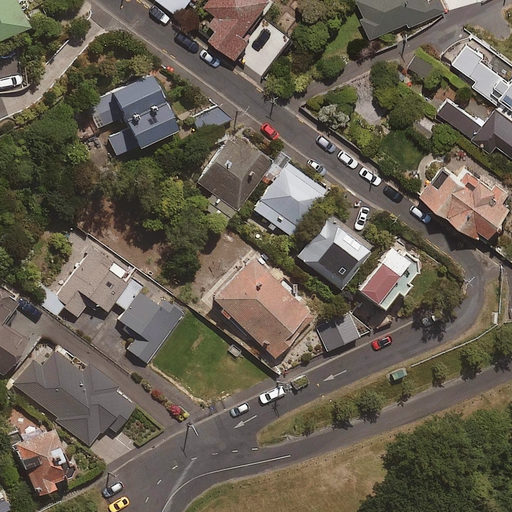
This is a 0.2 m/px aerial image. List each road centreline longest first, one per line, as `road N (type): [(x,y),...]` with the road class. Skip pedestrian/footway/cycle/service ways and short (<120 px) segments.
road 1 (residential): [(120,0),(467,254),(475,282),(471,308),(455,323),(214,438),(205,475)]
road 2 (residential): [(511,369),(304,452),(205,475)]
road 3 (unknown): [(290,103),(459,21)]
